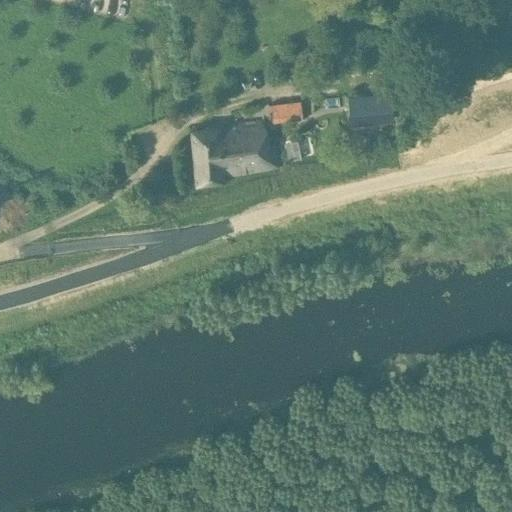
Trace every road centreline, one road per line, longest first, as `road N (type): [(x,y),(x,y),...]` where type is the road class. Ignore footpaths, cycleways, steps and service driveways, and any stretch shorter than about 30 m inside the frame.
road 1 (unclassified): [(0,304),(221,231)]
road 2 (residential): [(0,255),(221,231)]
road 3 (unclassified): [(221,231),(418,176)]
road 4 (track): [(418,176),(418,86),(432,75),(511,72)]
